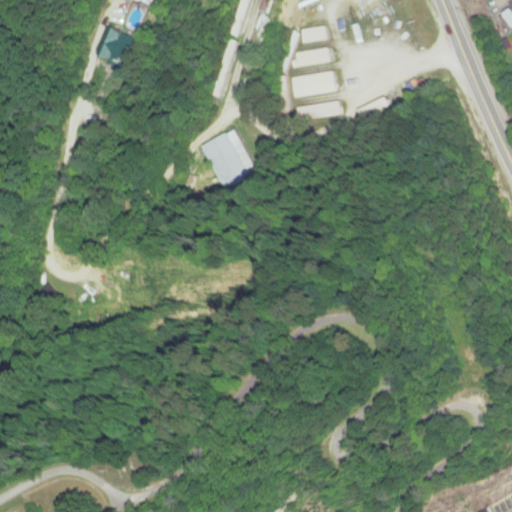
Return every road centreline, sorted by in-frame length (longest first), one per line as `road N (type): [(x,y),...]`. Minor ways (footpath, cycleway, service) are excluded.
road 1 (residential): [(0,499),(62,470),(129,499),(163,488),(299,335),(322,320),(348,318),(373,331),(390,370),(381,396),(338,437),(340,454),(366,456),(449,408),(466,408),(477,420),(468,447),(398,511)]
road 2 (primary): [(511,161),(442,0)]
